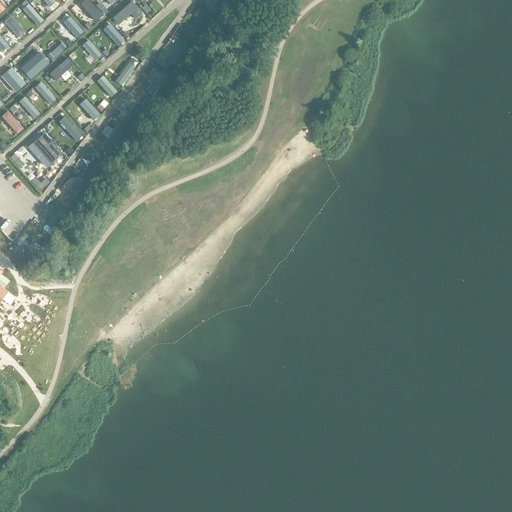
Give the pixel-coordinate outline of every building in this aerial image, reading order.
[(102,16),(88,0),(85,0),(81,4),(96,22),(102,16)] [(143,13),(131,0),(112,17),(119,24),(131,14),(135,19),(143,13)] [(223,0),(212,0),(207,7),(214,13),(223,0)] [(43,21),(29,4),(22,9),(37,26),(43,21)] [(211,17),(199,8),(195,14),(200,19),(191,31),(197,36),(211,17)] [(76,12),(71,16),(87,32),(92,27),(76,12)] [(25,31),(11,16),(4,22),(18,37),(25,31)] [(84,32),(70,16),(63,22),(77,38),(84,32)] [(54,29),(68,45),(75,39),(61,23),(54,29)] [(124,40),(109,23),(103,29),(118,46),(124,40)] [(9,46),(0,35),(0,48),(3,51),(9,46)] [(50,50),(54,46),(45,37),(41,41),(50,50)] [(89,39),(82,44),(95,60),(102,55),(89,39)] [(67,47),(62,42),(47,55),(52,60),(67,47)] [(187,50),(180,45),(167,62),(174,67),(187,50)] [(65,53),(84,74),(90,68),(71,48),(65,53)] [(49,63),(39,52),(21,68),(31,79),(49,63)] [(74,64),(68,58),(49,74),(56,81),(74,64)] [(135,67),(129,62),(116,80),(122,85),(135,67)] [(26,84),(11,67),(1,76),(16,93),(26,84)] [(154,80),(146,90),(154,96),(167,78),(153,67),(147,75),(154,80)] [(118,92),(103,75),(97,81),(111,97),(118,92)] [(56,98),(41,82),(35,87),(50,104),(56,98)] [(87,87),(81,93),(95,107),(101,100),(87,87)] [(31,90),(26,94),(37,108),(42,104),(31,90)] [(7,94),(2,100),(7,105),(12,99),(7,94)] [(40,113),(25,96),(20,101),(34,118),(40,113)] [(100,114),(85,99),(80,104),(94,120),(100,114)] [(137,102),(123,121),(129,127),(144,108),(137,102)] [(83,130),(89,124),(75,108),(69,114),(83,130)] [(24,129),(8,111),(2,116),(17,134),(24,129)] [(82,136),(65,116),(60,121),(76,141),(82,136)] [(53,130),(71,149),(76,144),(58,125),(53,130)] [(110,152),(125,131),(119,127),(104,147),(110,152)] [(52,163),(63,153),(45,133),(34,143),(52,163)] [(103,162),(96,157),(81,176),(89,181),(103,162)] [(40,191),(45,186),(36,179),(32,184),(40,191)] [(85,187),(77,181),(64,199),(72,205),(85,187)] [(41,221),(52,204),(47,201),(36,218),(41,221)] [(54,228),(66,211),(59,205),(46,223),(54,228)] [(28,247),(39,230),(30,223),(18,240),(28,247)] [(0,302),(3,299),(5,296),(7,293),(8,292),(6,290),(4,288),(9,281),(6,279),(6,278),(1,274),(2,272),(2,271),(1,272),(0,270),(0,302)]
